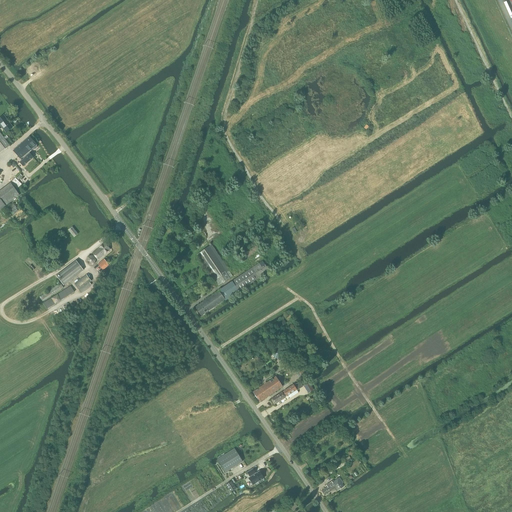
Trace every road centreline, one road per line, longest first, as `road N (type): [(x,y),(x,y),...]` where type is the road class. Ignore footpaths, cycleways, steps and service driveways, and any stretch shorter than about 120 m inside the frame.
road 1 (unclassified): [(325,511),(0,62)]
road 2 (track): [(201,333),(302,262),(226,135),(257,0)]
road 3 (track): [(215,352),(299,297),(393,437)]
road 4 (track): [(3,303),(6,318),(22,322),(78,295),(71,282),(86,271),(81,257)]
road 5 (track): [(455,0),(511,117)]
